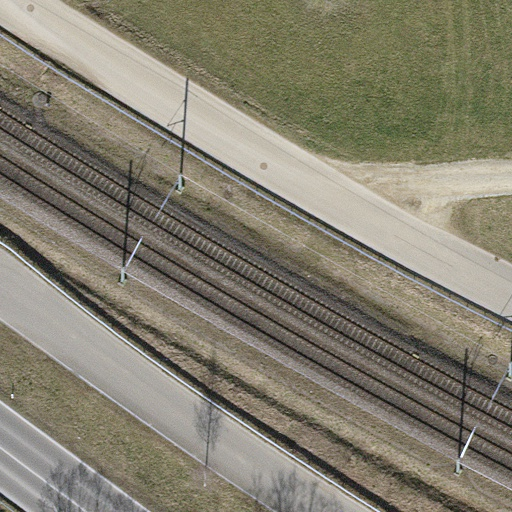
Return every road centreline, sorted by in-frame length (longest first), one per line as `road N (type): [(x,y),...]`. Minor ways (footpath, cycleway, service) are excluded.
road 1 (track): [(511,291),(302,183),(17,0)]
road 2 (track): [(329,511),(0,280)]
road 3 (track): [(511,178),(302,183)]
